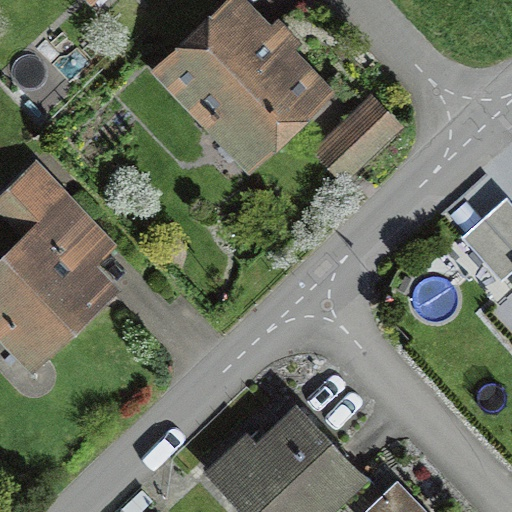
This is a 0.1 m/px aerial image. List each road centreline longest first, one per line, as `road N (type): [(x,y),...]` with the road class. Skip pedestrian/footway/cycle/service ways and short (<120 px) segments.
road 1 (residential): [(308,302),(90,511)]
road 2 (residential): [(511,499),(308,302)]
road 3 (residential): [(478,139),(308,302)]
road 4 (residential): [(478,139),(354,0)]
